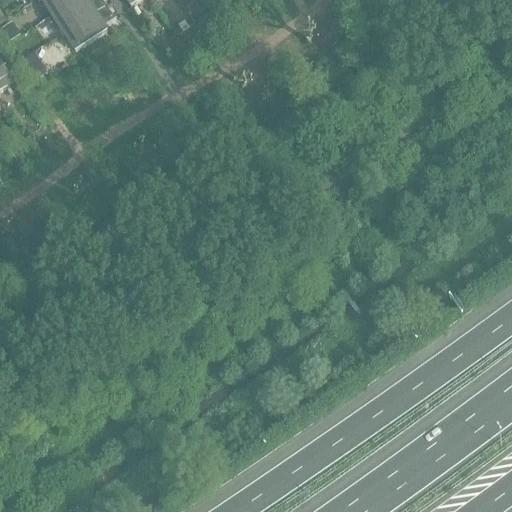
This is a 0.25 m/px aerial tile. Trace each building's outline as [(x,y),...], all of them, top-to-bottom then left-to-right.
[(51,20),(80,0),(41,0),(39,2),(51,20)] [(91,9),(84,0),(80,0),(51,20),(62,38),(105,10),(101,3),(91,9)] [(146,0),(154,11),(158,8),(152,0),(123,0),(130,11),(146,0)] [(152,0),(158,8),(161,7),(157,0),(152,0)] [(75,57),(108,35),(100,22),(110,16),(105,10),(62,38),(75,57)] [(20,38),(12,25),(3,31),(11,43),(20,38)] [(34,56),(22,64),(27,72),(34,83),(43,78),(47,75),(34,56)] [(0,66),(0,97),(14,88),(0,66)]
